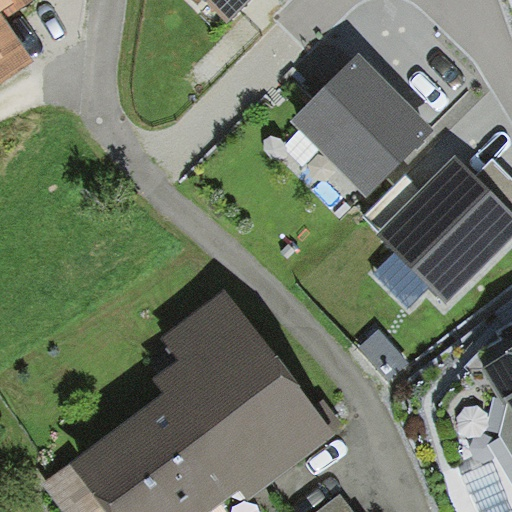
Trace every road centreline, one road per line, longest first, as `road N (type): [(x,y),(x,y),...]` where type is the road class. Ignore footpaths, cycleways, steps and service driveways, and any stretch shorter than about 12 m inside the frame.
road 1 (unclassified): [(104,0),(99,54),(108,120),(145,180),(298,331),(347,395),(375,436),(407,511)]
road 2 (track): [(316,15),(145,180)]
